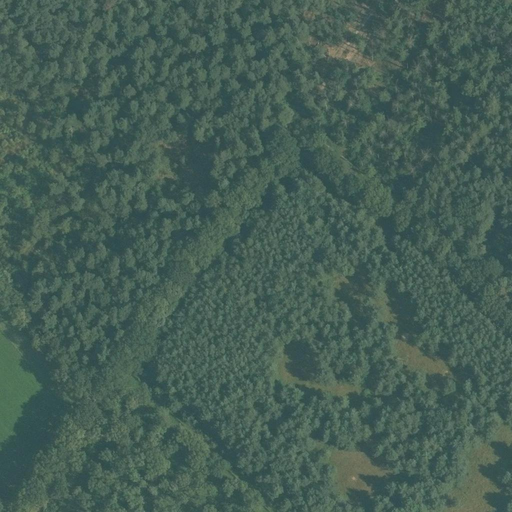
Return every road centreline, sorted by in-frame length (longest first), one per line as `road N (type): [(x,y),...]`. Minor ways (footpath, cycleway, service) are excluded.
road 1 (unknown): [(380,0),(329,69),(204,91),(90,94)]
road 2 (track): [(90,94),(23,194),(183,259)]
road 3 (track): [(511,316),(325,146)]
road 4 (track): [(197,0),(90,94)]
